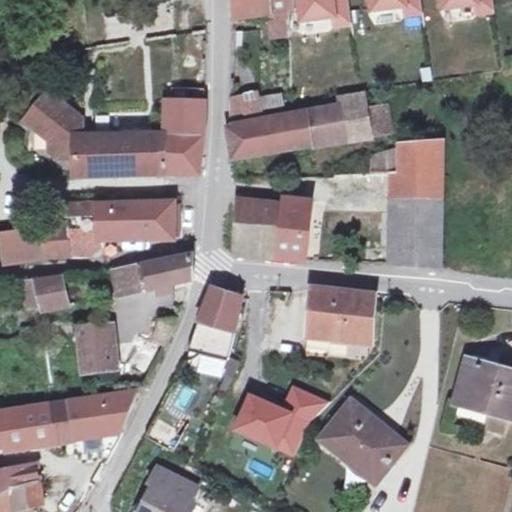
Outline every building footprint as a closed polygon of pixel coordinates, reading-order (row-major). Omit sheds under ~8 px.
[(291,16),(289,0),(234,0),(235,18),(271,13),(272,37),(291,36),(291,16)] [(348,0),(298,0),(301,21),(334,16),(351,14),(348,0)] [(420,0),(370,0),(372,11),(421,5),(420,0)] [(494,2),(494,0),(443,0),(445,8),(478,4),(494,2)] [(494,2),(478,4),(479,13),(496,11),(494,2)] [(421,5),(405,7),(406,16),(422,14),(421,5)] [(351,14),(334,16),(336,26),(352,24),(351,14)] [(263,116),(259,94),(242,97),(247,119),(263,116)] [(386,135),(382,117),(389,116),(388,110),(370,113),(367,95),(339,100),(341,105),(265,120),(229,129),(234,159),(311,146),(386,135)] [(284,105),(283,95),(263,98),(264,108),(284,105)] [(76,136),(76,111),(66,111),(47,96),(27,121),(41,133),(50,133),(50,151),(60,159),(75,159),(75,136),(76,136)] [(247,119),(242,97),(231,99),(230,108),(230,123),(247,119)] [(201,175),(205,137),(206,104),(167,103),(167,134),(168,134),(168,175),(201,175)] [(167,134),(94,136),(76,136),(75,136),(75,159),(75,176),(168,175),(168,134),(167,134)] [(443,200),(443,156),(443,141),(400,144),(400,149),(400,173),(391,174),(384,174),(384,192),(384,196),(398,195),(398,199),(443,200)] [(400,173),(400,149),(374,157),(372,175),(384,174),(391,174),(400,173)] [(384,192),(384,174),(372,175),(369,175),(369,197),(384,196),(384,192)] [(369,197),(369,175),(342,176),(343,197),(369,197)] [(442,270),(443,200),(398,199),(397,266),(442,270)] [(277,260),(283,204),(240,200),(237,256),(277,260)] [(306,263),(313,202),(283,200),(283,204),(277,260),(306,263)] [(176,240),(176,208),(176,203),(96,206),(67,205),(69,227),(72,256),(89,256),(93,255),(103,245),(100,239),(131,240),(152,241),(176,240)] [(72,256),(69,227),(46,229),(46,228),(0,234),(5,266),(49,259),(49,257),(68,256),(72,256)] [(194,280),(195,257),(192,256),(164,261),(140,267),(145,291),(156,289),(173,285),(194,280)] [(145,291),(140,267),(115,273),(120,297),(145,291)] [(76,306),(69,275),(60,277),(69,308),(76,306)] [(69,308),(60,277),(39,280),(46,307),(69,308)] [(46,307),(39,280),(25,282),(30,308),(46,307)] [(175,291),(173,285),(156,289),(158,295),(175,291)] [(236,333),(243,299),(213,289),(204,309),(199,323),(215,327),(236,333)] [(373,343),(376,296),(313,289),(309,335),(312,336),(329,337),(373,343)] [(168,347),(178,320),(161,321),(154,342),(168,347)] [(205,359),(215,327),(199,323),(189,353),(205,359)] [(117,371),(112,325),(79,327),(84,375),(117,371)] [(327,355),(329,337),(312,336),(310,353),(327,355)] [(487,367),(489,359),(475,355),(473,363),(487,367)] [(511,417),(511,373),(487,367),(473,363),(469,362),(457,403),(511,417)] [(332,403),(297,387),(285,413),(252,398),(238,430),(297,456),(311,423),(332,403)] [(123,433),(137,397),(137,392),(56,405),(61,443),(77,440),(123,433)] [(406,446),(353,403),(324,440),(351,462),(352,459),(379,481),(406,446)] [(61,443),(56,405),(1,414),(1,417),(7,445),(8,452),(61,443)] [(177,445),(183,416),(157,411),(151,440),(177,445)] [(41,483),(38,465),(8,471),(12,491),(14,490),(41,483)] [(192,511),(196,506),(192,504),(199,489),(158,468),(151,484),(155,486),(142,511),(192,511)] [(12,491),(8,471),(0,472),(0,497),(11,492),(12,491)] [(15,511),(45,504),(41,483),(14,490),(12,491),(11,492),(15,511)] [(15,511),(11,492),(0,497),(0,511),(15,511)]
